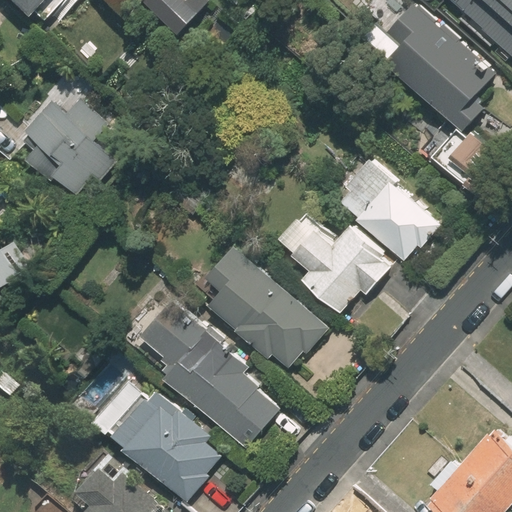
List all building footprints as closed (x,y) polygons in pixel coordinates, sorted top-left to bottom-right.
[(14,0),(31,16),(46,0),(14,0)] [(146,0),(145,2),(184,34),(210,3),(206,0),(146,0)] [(380,54),(467,128),(487,105),(480,99),(502,74),(417,0),(390,32),(395,36),(380,54)] [(511,0),(454,0),(511,54),(511,0)] [(100,181),(120,159),(99,139),(112,125),(80,96),(67,111),(52,98),(22,131),(38,145),(30,153),(79,197),(97,177),(100,181)] [(511,182),(511,167),(472,133),(446,163),(494,203),(511,182)] [(358,220),(405,260),(444,215),(373,155),(346,186),(352,191),(343,202),(361,217),(358,220)] [(393,266),(388,261),(392,257),(354,224),(335,246),(316,229),(295,253),(314,270),(305,281),(343,313),(364,290),(369,294),(393,266)] [(308,354),(332,328),(238,244),(208,277),(223,290),(211,304),(271,357),(273,354),(289,369),(305,351),(308,354)] [(0,250),(0,290),(26,276),(8,246),(0,250)] [(169,375),(248,445),(284,406),(246,373),(249,369),(175,303),(145,336),(177,365),(169,375)] [(114,435),(188,501),(229,457),(154,390),(114,435)] [(511,504),(511,502),(511,438),(495,424),(462,462),(511,504)] [(504,511),(511,504),(462,462),(430,500),(444,511),(504,511)] [(164,511),(126,480),(118,489),(101,475),(77,504),(87,511),(164,511)]
